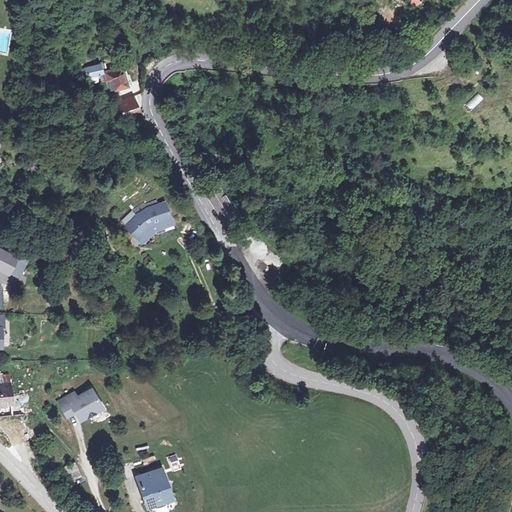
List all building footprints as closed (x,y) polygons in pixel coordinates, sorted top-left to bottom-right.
[(0,31),(0,53),(7,55),(11,33),(0,31)] [(105,67),(95,71),(101,86),(113,82),(117,92),(129,88),(121,68),(107,73),(105,67)] [(478,92),(463,105),(469,112),(484,98),(478,92)] [(132,100),(118,106),(126,124),(134,120),(137,125),(144,122),(132,100)] [(167,113),(163,115),(167,123),(172,120),(167,113)] [(218,189),(206,196),(222,221),(234,214),(218,189)] [(152,216),(148,207),(125,225),(138,241),(155,226),(159,231),(175,225),(169,209),(152,216)] [(159,231),(155,226),(138,241),(142,245),(159,231)] [(0,248),(0,269),(8,273),(15,257),(0,248)] [(0,406),(3,406),(4,415),(14,413),(10,379),(0,379),(0,406)] [(58,403),(65,417),(73,412),(78,421),(86,417),(87,418),(102,410),(91,391),(76,399),(74,395),(58,403)] [(73,463),(59,469),(66,482),(79,476),(73,463)] [(158,470),(135,477),(144,506),(152,504),(153,506),(168,501),(158,470)]
